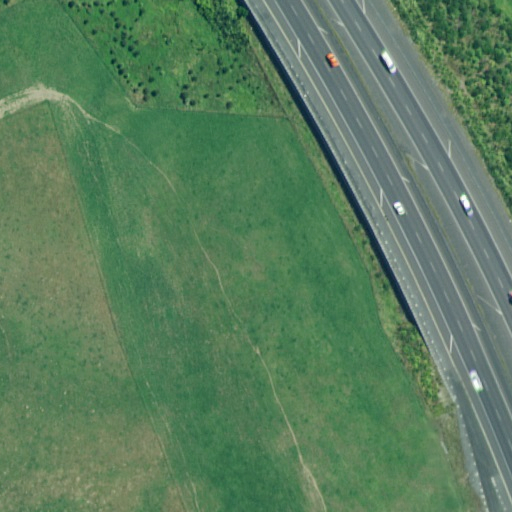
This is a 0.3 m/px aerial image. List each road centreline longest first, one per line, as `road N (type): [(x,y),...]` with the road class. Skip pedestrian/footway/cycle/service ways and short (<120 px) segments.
road 1 (motorway): [(511,476),(436,296),(267,0)]
road 2 (motorway): [(316,0),(511,351)]
